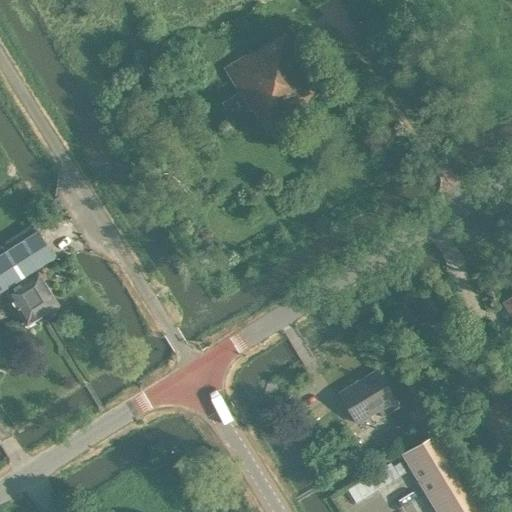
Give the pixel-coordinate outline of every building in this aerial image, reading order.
[(263,126),(319,90),(285,32),(228,67),(263,126)] [(0,290),(7,286),(9,290),(7,291),(26,324),(58,304),(39,272),(30,277),(28,273),(54,256),(37,231),(0,254),(0,290)] [(511,296),(503,302),(511,316),(511,296)] [(382,416),(399,406),(377,369),(339,392),(357,422),(378,410),(382,416)] [(445,411),(460,401),(453,390),(438,400),(445,411)] [(511,447),(511,418),(499,399),(476,414),(502,454),(511,447)] [(419,429),(434,419),(424,404),(409,414),(419,429)] [(402,453),(436,511),(490,511),(441,430),(402,453)] [(357,477),(365,472),(360,463),(352,469),(357,477)]
